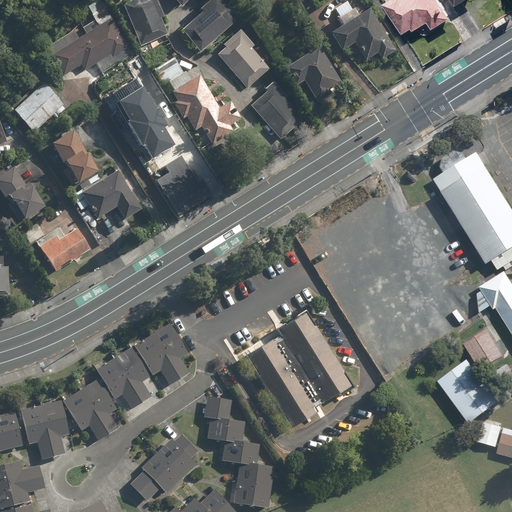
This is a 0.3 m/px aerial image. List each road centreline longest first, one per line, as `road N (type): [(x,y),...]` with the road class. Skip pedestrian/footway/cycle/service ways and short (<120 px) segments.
road 1 (secondary): [(160,270),(511,51)]
road 2 (residential): [(111,451),(205,373),(204,347),(160,270)]
road 3 (secondary): [(0,353),(44,338),(160,270)]
